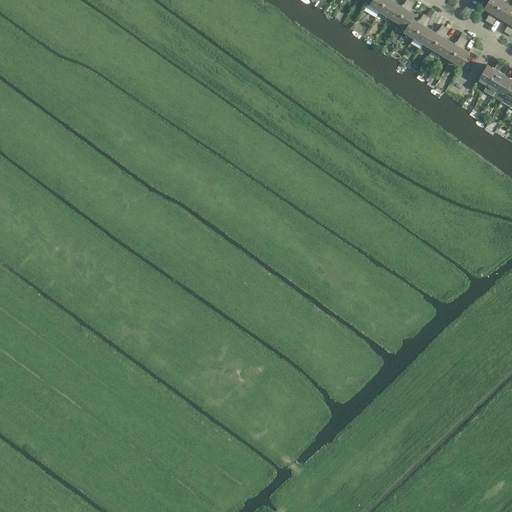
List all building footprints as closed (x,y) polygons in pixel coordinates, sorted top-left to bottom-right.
[(379,11),(385,0),(372,0),(369,6),(379,11)] [(385,0),(379,11),(388,17),(397,3),(391,0),(385,0)] [(397,22),(411,0),(410,0),(405,0),(402,6),(397,3),(388,17),(397,22)] [(411,0),(397,22),(406,28),(407,28),(413,18),(413,19),(416,15),(410,11),(415,3),(411,0)] [(489,22),(502,0),(501,0),(489,0),(484,8),(490,12),(485,20),(489,22)] [(502,0),(489,22),(493,25),(498,16),(503,20),(511,6),(502,0)] [(511,6),(503,20),(509,23),(504,31),(508,34),(511,26),(511,6)] [(414,38),(427,15),(423,13),(418,22),(413,19),(413,18),(407,28),(406,28),(404,32),(414,38)] [(423,43),(431,30),(426,26),(431,18),(427,15),(414,38),(423,43)] [(432,49),(446,27),(442,24),(437,33),(431,30),(423,43),(432,49)] [(441,54),(450,41),(444,37),(449,29),(446,27),(432,49),(441,54)] [(451,60),(464,38),(460,35),(455,44),(450,41),(441,54),(451,60)] [(464,38),(451,60),(461,66),(469,52),(463,48),(468,40),(464,38)] [(487,65),(477,81),(486,86),(496,70),(498,72),(501,68),(496,65),(494,69),(487,65)] [(493,96),(505,75),(498,72),(496,70),(486,86),(484,91),(493,96)] [(505,75),(493,96),(501,101),(511,83),(511,78),(511,79),(505,75)] [(511,83),(501,101),(510,107),(511,103),(511,83)]
